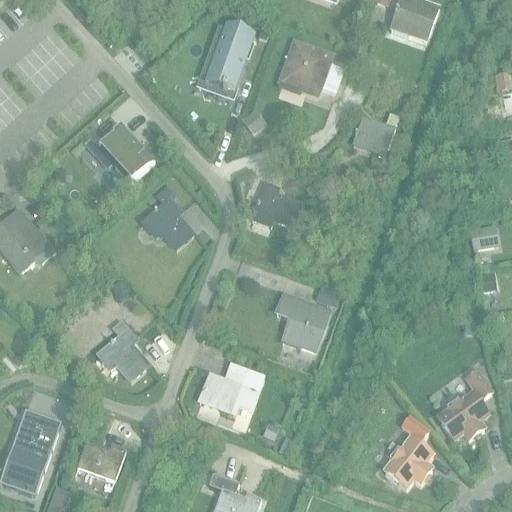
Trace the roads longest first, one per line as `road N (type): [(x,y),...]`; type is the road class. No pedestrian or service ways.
road 1 (residential): [(213,180),(320,142),(360,58)]
road 2 (residential): [(213,180),(102,56)]
